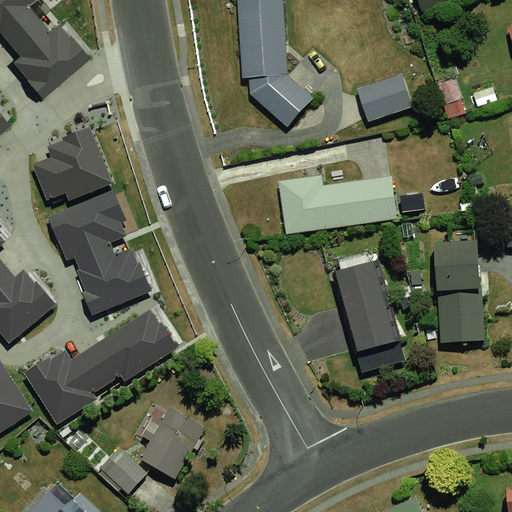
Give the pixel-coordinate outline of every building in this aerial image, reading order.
[(0,0),(0,56),(8,66),(3,72),(30,99),(77,58),(53,26),(46,32),(19,0),(0,0)] [(278,0),(228,0),(232,72),(279,128),(310,97),(280,69),(278,0)] [(511,27),(503,30),(511,60),(511,27)] [(398,73),(350,88),(360,120),(408,105),(398,73)] [(50,165),(28,173),(39,205),(57,199),(59,205),(97,192),(76,131),(42,143),(50,165)] [(381,168),(274,181),(280,232),(388,218),(381,168)] [(108,197),(40,217),(55,269),(68,265),(83,315),(134,300),(122,257),(107,262),(101,241),(119,236),(108,197)] [(0,239),(0,342),(4,348),(49,306),(15,268),(9,273),(0,263),(0,247),(4,244),(0,239)] [(436,242),(436,340),(479,340),(479,242),(436,242)] [(326,273),(346,355),(394,344),(374,261),(326,273)] [(86,401),(84,396),(110,379),(114,384),(169,349),(148,317),(66,369),(57,356),(21,379),(50,424),(86,401)] [(0,437),(29,417),(0,369),(0,437)] [(161,406),(133,457),(174,479),(202,428),(161,406)] [(107,451),(88,473),(114,497),(134,474),(107,451)] [(95,511),(73,493),(61,504),(43,489),(20,511),(95,511)] [(417,511),(412,496),(370,511),(417,511)]
